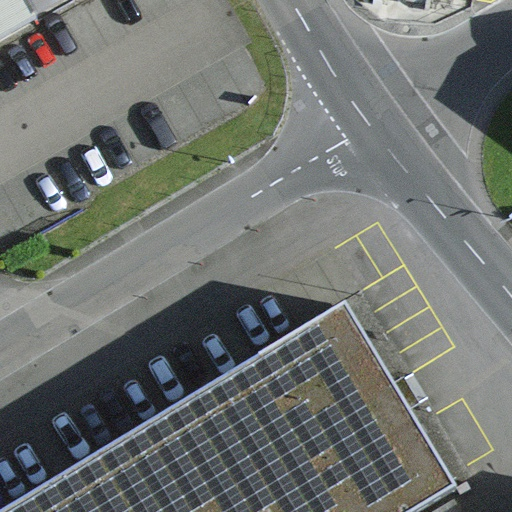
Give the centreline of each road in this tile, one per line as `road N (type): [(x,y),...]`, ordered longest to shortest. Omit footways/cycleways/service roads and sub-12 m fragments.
road 1 (residential): [(0,350),(366,122)]
road 2 (tertiary): [(511,296),(366,122)]
road 3 (residential): [(366,122),(511,37)]
road 4 (tertiary): [(366,122),(291,0)]
